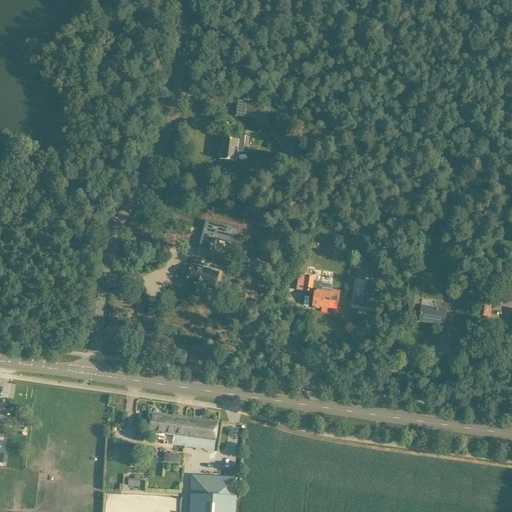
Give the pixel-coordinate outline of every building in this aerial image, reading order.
[(262,105),(262,103),(237,101),(237,103),(238,103),(237,113),(236,113),(236,115),(246,116),(246,115),(256,116),(255,127),(257,127),(257,126),(266,127),(267,119),(268,119),(268,112),(261,111),(262,105)] [(220,159),(229,161),(237,161),(238,151),(243,152),(245,137),(232,136),(232,139),(222,138),(220,159)] [(204,226),(197,252),(209,255),(213,240),(234,246),(237,234),(204,226)] [(191,295),(192,296),(193,297),(194,298),(196,298),(197,298),(199,298),(200,298),(201,297),(204,298),(207,287),(215,289),(219,273),(192,266),(187,282),(190,283),(188,294),(191,295)] [(301,275),(299,289),(304,289),(316,291),(315,296),(313,306),(330,309),(331,302),(338,304),(340,294),(340,292),(331,290),(332,285),(323,283),(323,282),(314,280),(314,277),(306,276),(301,275)] [(354,297),(353,305),(377,308),(380,282),(380,283),(368,281),(365,298),(354,297)] [(417,312),(421,312),(420,321),(445,325),(447,313),(448,304),(435,302),(434,309),(422,307),(422,309),(418,309),(419,297),(411,296),(408,314),(417,315),(417,312)] [(455,314),(469,316),(471,300),(458,298),(455,314)] [(493,302),(481,299),(478,317),(490,319),(493,302)] [(24,414),(14,412),(12,425),(22,427),(24,414)] [(217,432),(218,422),(149,413),(148,423),(146,432),(162,434),(161,442),(214,450),(217,432)] [(165,453),(164,463),(180,464),(181,454),(165,453)] [(346,466),(343,482),(365,486),(368,469),(346,466)] [(128,486),(140,487),(141,475),(135,475),(135,479),(128,479),(128,486)] [(191,511),(234,511),(236,483),(193,481),(191,511)]
